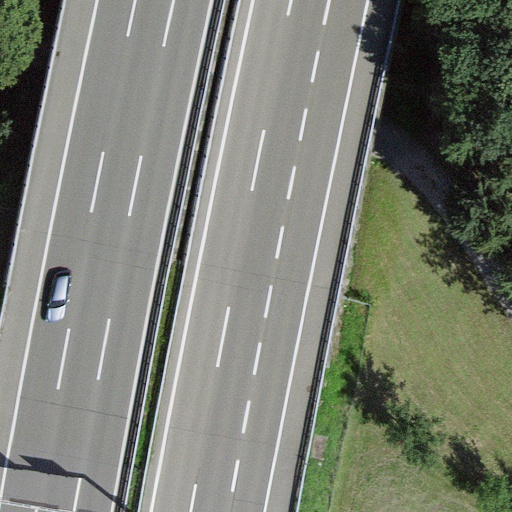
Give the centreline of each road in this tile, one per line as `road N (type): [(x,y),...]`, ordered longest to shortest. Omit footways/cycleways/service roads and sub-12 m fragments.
road 1 (track): [(511,294),(420,167),(357,107),(71,39),(0,47)]
road 2 (motorway): [(211,511),(312,0)]
road 3 (motorway): [(156,0),(59,511)]
